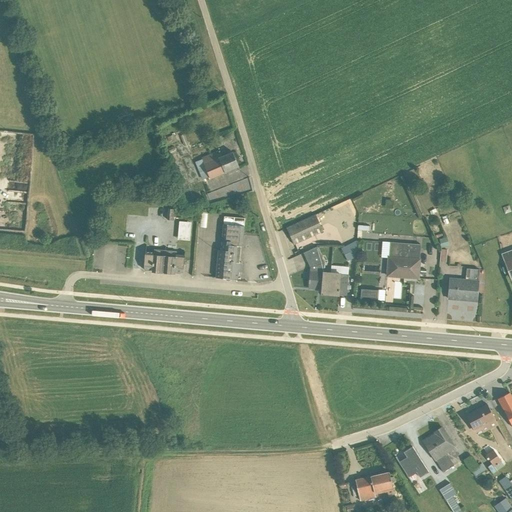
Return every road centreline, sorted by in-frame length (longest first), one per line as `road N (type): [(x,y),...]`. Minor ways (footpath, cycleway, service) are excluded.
road 1 (unclassified): [(200,0),(292,327)]
road 2 (primary): [(39,305),(292,327)]
road 3 (primary): [(292,327),(508,345)]
road 4 (unclassified): [(335,446),(498,373),(508,345)]
road 5 (track): [(143,454),(335,446)]
